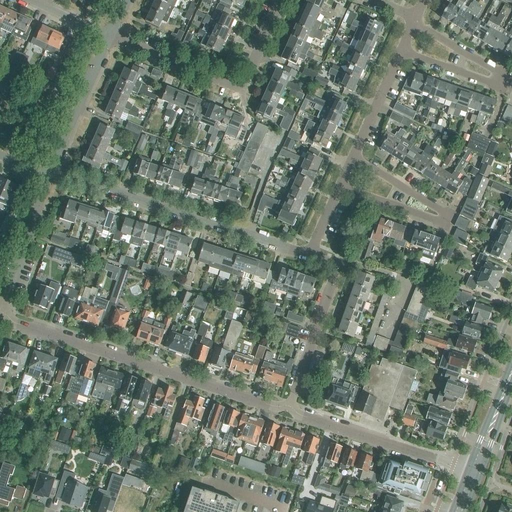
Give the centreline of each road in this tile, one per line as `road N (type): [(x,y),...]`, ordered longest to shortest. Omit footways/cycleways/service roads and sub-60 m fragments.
road 1 (residential): [(288,410),(0,318)]
road 2 (residential): [(311,257),(48,173)]
road 3 (residential): [(106,38),(234,91),(248,77),(281,0)]
road 4 (residential): [(338,191),(444,219),(352,158)]
road 5 (residential): [(400,53),(500,82),(415,19)]
road 6 (residential): [(452,465),(288,410)]
road 7 (residential): [(288,410),(333,278),(311,257)]
road 8 (residential): [(48,173),(106,38)]
road 9 (residential): [(0,311),(48,173)]
road 10 (primary): [(511,357),(467,470)]
